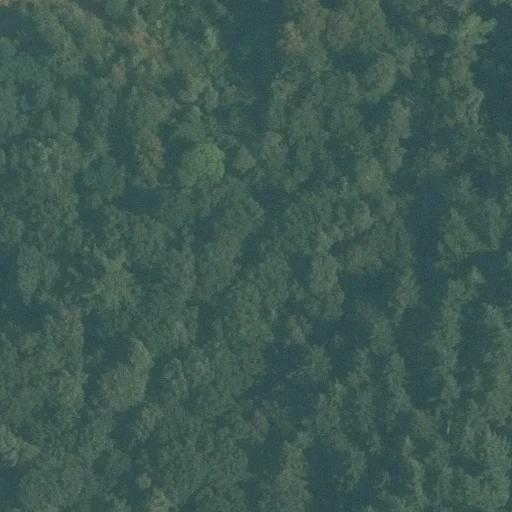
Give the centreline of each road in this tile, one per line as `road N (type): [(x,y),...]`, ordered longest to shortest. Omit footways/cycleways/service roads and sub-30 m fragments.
road 1 (track): [(85,511),(471,0)]
road 2 (track): [(0,328),(72,398),(116,466)]
